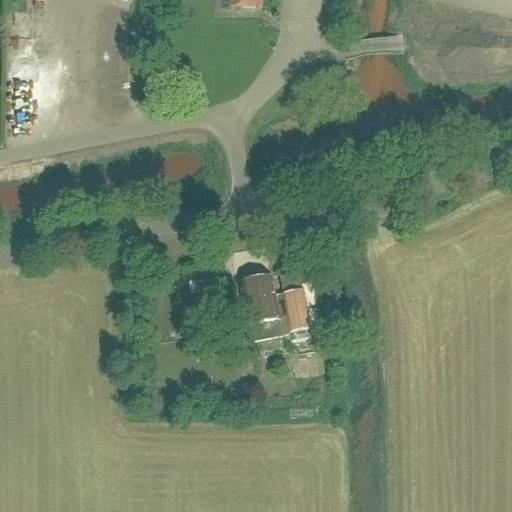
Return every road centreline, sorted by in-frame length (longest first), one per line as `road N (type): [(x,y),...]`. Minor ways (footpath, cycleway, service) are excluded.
road 1 (tertiary): [(243,224),(312,224),(511,167)]
road 2 (tertiary): [(0,259),(243,224)]
road 3 (residential): [(0,159),(226,117)]
